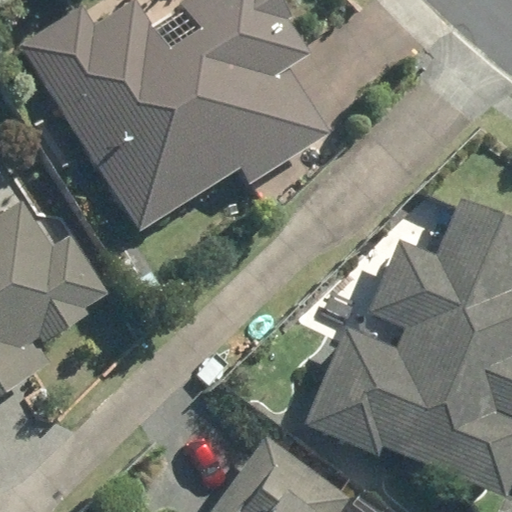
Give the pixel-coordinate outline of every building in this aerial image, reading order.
[(3,52),(119,239),(221,175),(232,193),(315,141),(273,72),(292,61),(254,0),(178,0),(163,9),(181,38),(151,57),(119,7),(78,33),(66,14),(3,52)] [(362,454),(480,506),(503,452),(511,455),(511,303),(494,295),(511,254),(511,238),(441,207),(416,263),(383,247),(350,322),(384,336),(375,355),(327,333),(285,432),(358,463),(362,454)] [(0,391),(36,370),(23,350),(70,321),(66,315),(90,301),(54,243),(35,254),(6,209),(0,213),(0,391)] [(122,285),(135,309),(154,298),(140,274),(122,285)] [(330,511),(334,507),(250,445),(201,511),(330,511)]
